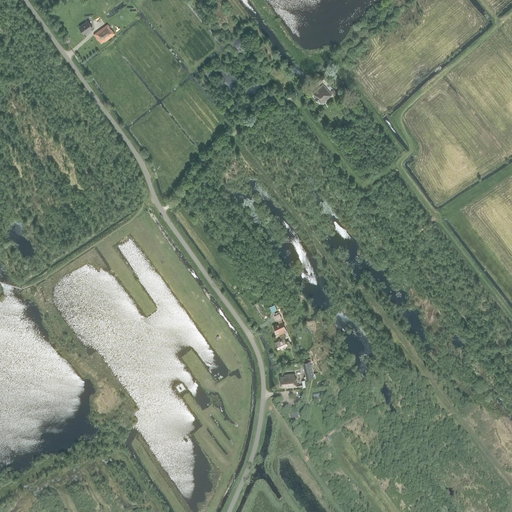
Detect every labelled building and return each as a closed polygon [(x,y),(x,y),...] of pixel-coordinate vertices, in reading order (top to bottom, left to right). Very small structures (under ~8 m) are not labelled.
[(84,33),(92,27),(88,21),(79,27),(84,33)] [(110,30),(107,25),(94,35),(101,44),(115,34),(111,29),(110,30)] [(332,96),(323,85),(313,94),(316,97),(314,99),(317,102),(319,101),(321,104),(332,96)] [(275,311),(277,310),(276,306),(274,303),(268,306),(271,313),(275,311)] [(275,343),(278,349),(286,345),(287,348),(291,346),(288,341),(285,342),(284,339),(285,338),(283,333),(286,332),(280,319),(282,318),(279,313),(274,316),(276,321),(278,321),(279,324),(273,326),(278,336),(278,335),(280,339),(278,340),(279,341),(275,343)] [(311,362),(303,364),(306,381),(314,379),(311,362)] [(284,377),(280,378),(281,388),(285,388),(285,389),(297,387),(296,379),(295,379),(294,375),(284,376),(284,377)] [(290,414),(292,419),(298,418),(297,414),(299,413),(298,411),(290,414)]
